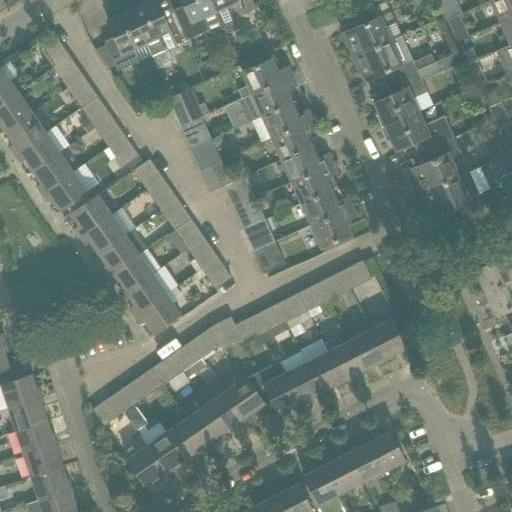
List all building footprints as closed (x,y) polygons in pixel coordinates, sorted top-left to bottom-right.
[(186,40),(175,16),(173,10),(162,15),(155,0),(152,0),(131,10),(146,42),(151,56),(186,40)] [(215,11),(209,0),(181,0),(186,11),(175,16),(186,40),(207,30),(201,17),(215,11)] [(256,9),(251,0),(209,0),(215,11),(222,28),(228,34),(239,29),(235,18),(256,9)] [(451,9),(446,0),(434,0),(440,14),(451,9)] [(500,23),(511,17),(511,0),(492,0),(490,1),(500,23)] [(385,28),(396,23),(392,13),(386,1),(373,7),(362,12),(366,23),(343,33),(354,57),(391,41),(385,28)] [(146,42),(131,10),(107,20),(116,41),(105,46),(117,71),(138,62),(132,48),(146,42)] [(469,37),(459,15),(448,20),(458,41),(469,37)] [(511,17),(500,23),(510,45),(511,44),(511,17)] [(391,41),(354,57),(365,81),(388,71),(393,82),(417,70),(408,49),(402,36),(391,41)] [(47,59),(63,48),(56,38),(40,49),(47,59)] [(511,70),(511,44),(510,45),(497,51),(507,73),(511,70)] [(463,51),(468,64),(477,60),(471,48),(463,51)] [(292,76),(288,67),(277,71),(268,52),(239,66),(248,86),(238,91),(242,99),(292,76)] [(486,82),(481,71),(477,60),(468,64),(478,85),(486,82)] [(425,67),(430,77),(443,72),(438,61),(425,67)] [(67,88),(83,77),(77,68),(61,79),(67,88)] [(417,112),(411,98),(427,91),(417,70),(393,82),(398,92),(374,103),(385,127),(417,112)] [(0,105),(18,93),(4,73),(0,75),(0,105)] [(291,103),(285,90),(296,85),(292,76),(242,99),(237,101),(247,123),(262,116),(291,103)] [(91,88),(83,77),(67,88),(74,98),(91,88)] [(179,83),(167,89),(170,97),(181,92),(183,92),(179,83)] [(167,99),(170,104),(180,126),(200,117),(202,116),(202,115),(198,116),(194,107),(197,105),(190,88),(183,92),(181,92),(170,97),(167,99)] [(32,113),(18,93),(0,105),(0,124),(5,132),(32,113)] [(272,138),(312,120),(308,110),(297,115),(291,103),(262,116),(272,138)] [(95,128),(111,117),(104,106),(87,117),(95,128)] [(450,131),(444,116),(423,125),(417,112),(385,127),(396,150),(424,138),(429,149),(453,137),(450,131)] [(14,154),(45,133),(32,113),(5,132),(13,143),(9,146),(14,154)] [(101,137),(117,126),(111,117),(95,128),(101,137)] [(210,139),(200,117),(180,126),(190,149),(210,139)] [(316,129),(312,120),(272,138),(281,160),(311,146),(305,134),(316,129)] [(59,152),(45,133),(14,154),(20,162),(24,159),(32,171),(59,152)] [(458,177),(453,164),(463,159),(459,151),(453,137),(429,149),(434,159),(411,170),(422,193),(458,177)] [(220,161),(210,139),(190,149),(200,170),(220,161)] [(121,166),(138,155),(131,145),(115,157),(121,166)] [(291,182),(331,163),(327,154),(316,159),(311,146),(281,160),(291,182)] [(42,194),(73,172),(59,152),(32,171),(40,183),(36,186),(42,194)] [(140,180),(156,169),(149,159),(133,170),(140,180)] [(230,183),(220,161),(200,170),(209,192),(223,186),(230,183)] [(336,173),(331,163),(291,182),(301,204),(337,187),(332,175),(336,173)] [(87,192),(73,172),(42,194),(47,202),(51,199),(60,211),(87,192)] [(485,207),(476,189),(469,172),(458,177),(422,193),(432,217),(449,210),(453,221),(485,207)] [(500,178),(508,196),(511,194),(511,175),(511,173),(500,178)] [(245,176),(230,183),(223,186),(233,208),(255,198),(245,176)] [(343,200),(337,187),(301,204),(311,225),(351,207),(347,198),(343,200)] [(161,210),(177,199),(169,188),(153,199),(161,210)] [(80,236),(111,215),(97,195),(70,213),(79,226),(74,228),(80,236)] [(265,220),(255,198),(233,208),(243,230),(265,220)] [(167,219),(183,208),(177,199),(161,210),(167,219)] [(355,217),(351,207),(311,225),(321,248),(350,235),(345,222),(355,217)] [(125,235),(111,215),(80,236),(85,244),(90,241),(98,253),(125,235)] [(274,242),(265,220),(243,230),(252,251),(274,242)] [(188,250),(204,238),(197,228),(180,239),(188,250)] [(107,276),(139,254),(125,235),(98,253),(106,265),(102,268),(107,276)] [(194,259),(210,247),(204,238),(188,250),(194,259)] [(285,264),(274,242),(252,251),(263,274),(285,264)] [(511,253),(504,257),(466,275),(470,285),(479,280),(485,292),(511,280),(511,253)] [(152,274),(139,254),(107,276),(113,284),(117,281),(125,293),(152,274)] [(371,278),(362,261),(351,266),(360,284),(371,278)] [(232,278),(224,267),(208,278),(216,289),(232,278)] [(135,315),(166,294),(152,274),(125,293),(134,304),(129,307),(135,315)] [(339,295),(330,277),(320,282),(328,300),(339,295)] [(511,306),(511,280),(485,292),(475,296),(480,307),(489,302),(494,314),(511,306)] [(328,300),(320,282),(308,288),(317,306),(328,300)] [(180,314),(166,294),(135,315),(140,323),(144,320),(153,333),(180,314)] [(296,316),(287,299),(277,304),(286,322),(296,316)] [(286,322),(277,304),(266,310),(275,327),(286,322)] [(511,306),(494,314),(499,324),(508,320),(511,328),(511,306)] [(243,343),(235,325),(229,314),(201,334),(212,350),(221,344),(226,353),(230,351),(243,343)] [(392,318),(374,327),(370,330),(387,363),(396,359),(394,354),(407,347),(392,318)] [(254,338),(245,320),(235,325),(243,343),(254,338)] [(387,363),(370,330),(349,340),(363,370),(376,363),(379,368),(387,363)] [(363,370),(349,340),(328,351),(345,385),(353,381),(351,376),(363,370)] [(9,352),(6,342),(0,344),(0,370),(9,367),(4,353),(9,352)] [(230,351),(236,362),(247,356),(241,345),(230,351)] [(192,364),(181,348),(171,355),(182,371),(192,364)] [(345,385),(328,351),(306,362),(321,391),(333,385),(336,389),(345,385)] [(182,371),(171,355),(161,362),(172,378),(182,371)] [(302,407),(285,373),(279,362),(247,379),(256,392),(265,388),(277,413),(291,407),(293,411),(302,407)] [(321,391),(306,362),(285,373),(302,407),(311,402),(308,398),(321,391)] [(36,389),(31,375),(0,385),(8,408),(42,397),(39,388),(36,389)] [(152,392),(141,376),(132,382),(143,398),(152,392)] [(264,404),(256,392),(247,379),(245,377),(225,391),(245,420),(254,415),(252,412),(264,404)] [(143,398),(132,382),(121,389),(132,406),(143,398)] [(245,420),(225,391),(206,405),(224,431),(236,423),(237,426),(245,420)] [(45,406),(42,397),(8,408),(16,431),(47,421),(42,407),(45,406)] [(113,419),(102,403),(92,409),(103,426),(113,419)] [(224,431),(206,405),(186,418),(206,448),(214,442),(213,439),(224,431)] [(206,448),(186,418),(166,432),(185,459),(196,451),(198,453),(206,448)] [(51,434),(47,421),(16,431),(23,454),(57,443),(54,433),(51,434)] [(159,422),(139,435),(146,446),(167,475),(175,469),(173,467),(185,459),(166,432),(159,422)] [(375,435),(366,440),(383,472),(404,461),(390,431),(377,438),(375,435)] [(383,472),(366,440),(358,444),(359,447),(346,453),(361,483),(383,472)] [(60,452),(57,443),(23,454),(31,477),(62,466),(57,453),(60,452)] [(167,475),(146,446),(126,460),(145,486),(157,478),(158,481),(167,475)] [(361,483),(346,453),(334,460),(332,457),(324,462),(340,494),(361,483)] [(340,494),(324,462),(315,466),(316,469),(303,475),(318,505),(340,494)] [(66,480),(62,466),(31,477),(38,500),(72,488),(69,479),(66,480)] [(312,511),(307,501),(298,483),(285,490),(283,485),(274,490),(285,511),(312,511)] [(75,498),(72,488),(38,500),(42,511),(76,511),(72,499),(75,498)] [(285,511),(274,490),(265,494),(267,499),(255,505),(258,511),(285,511)] [(415,495),(398,501),(401,511),(419,505),(415,495)] [(397,511),(401,511),(398,501),(379,507),(380,511),(397,511)]
